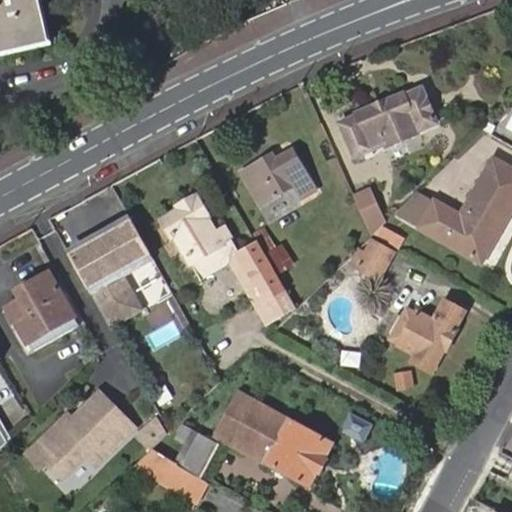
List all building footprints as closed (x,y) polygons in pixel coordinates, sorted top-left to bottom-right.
[(0,0),(0,47),(51,36),(42,0),(0,0)] [(439,126),(423,88),(397,99),(395,98),(362,111),(361,115),(340,124),(355,159),(380,149),(384,149),(439,126)] [(242,173),(260,206),(308,180),(291,151),(275,160),(274,155),(242,173)] [(432,198),(415,226),(477,262),(511,201),(511,169),(490,157),(458,213),(432,198)] [(354,194),(372,235),(386,220),(371,186),(354,194)] [(415,226),(432,198),(416,188),(391,212),(415,226)] [(173,237),(189,264),(191,263),(230,241),(228,238),(224,230),(215,235),(206,218),(207,218),(196,198),(178,209),(179,211),(162,221),(171,238),(173,237)] [(131,218),(123,223),(127,229),(135,224),(131,218)] [(94,248),(72,260),(106,319),(125,308),(128,298),(117,278),(119,271),(140,259),(149,261),(153,258),(135,224),(127,229),(123,223),(90,241),(94,248)] [(90,241),(69,253),(72,260),(94,248),(90,241)] [(191,263),(199,277),(229,260),(264,324),(293,308),(286,295),(266,306),(239,256),(230,241),(191,263)] [(356,267),(377,280),(393,254),(372,241),(356,267)] [(265,252),(277,272),(292,263),(281,243),(265,252)] [(258,246),(239,256),(266,306),(286,295),(258,246)] [(364,254),(358,250),(350,264),(356,267),(364,254)] [(106,319),(109,324),(140,307),(123,276),(149,261),(140,259),(119,271),(117,278),(128,298),(125,308),(106,319)] [(7,307),(27,342),(76,316),(50,271),(15,290),(21,300),(7,307)] [(407,309),(389,340),(415,355),(412,361),(431,372),(462,314),(443,303),(431,323),(407,309)] [(361,354),(343,353),(343,365),(361,366),(361,354)] [(214,432),(307,485),(332,442),(239,388),(214,432)] [(60,420),(25,452),(40,468),(46,462),(62,478),(86,456),(96,466),(136,427),(100,390),(64,425),(60,420)] [(159,414),(140,433),(152,446),(168,430),(159,414)] [(0,440),(10,436),(0,415),(0,440)] [(185,440),(174,459),(198,473),(217,438),(186,421),(177,435),(185,440)] [(134,464),(195,502),(209,479),(198,473),(174,459),(152,446),(134,464)]
